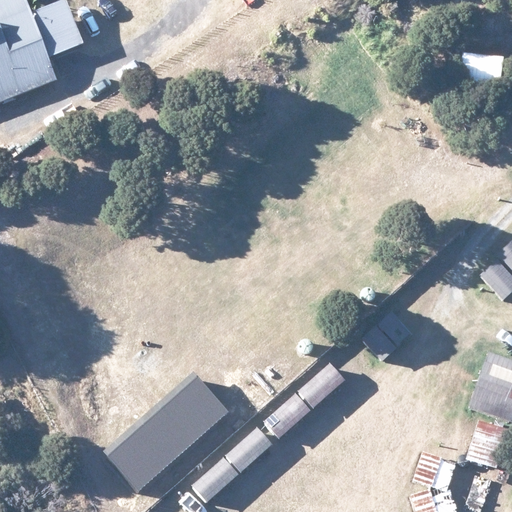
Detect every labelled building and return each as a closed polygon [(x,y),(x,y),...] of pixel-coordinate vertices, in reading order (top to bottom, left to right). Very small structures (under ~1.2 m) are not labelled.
[(23,58),(61,47),(48,6),(16,16),(11,0),(0,0),(0,102),(34,91),(23,58)] [(503,54),(462,52),(460,99),(501,101),(503,54)] [(511,240),(499,253),(511,267),(511,240)] [(481,274),(503,299),(511,291),(511,276),(498,260),(481,274)] [(380,324),(400,346),(414,333),(394,312),(380,324)] [(377,325),(363,338),(384,360),(398,348),(377,325)] [(511,423),(511,361),(487,354),(469,410),(511,423)] [(329,362),(299,390),(316,408),(346,380),(329,362)] [(296,393),(264,420),(280,437),(311,410),(296,393)] [(497,468),(510,433),(479,422),(466,457),(497,468)] [(258,427),(226,455),(242,472),(273,444),(258,427)] [(458,465),(423,452),(413,482),(433,489),(411,495),(416,511),(455,511),(449,489),(458,465)] [(192,486),(206,502),(239,474),(224,457),(192,486)] [(484,511),(493,481),(475,476),(465,511),(484,511)]
